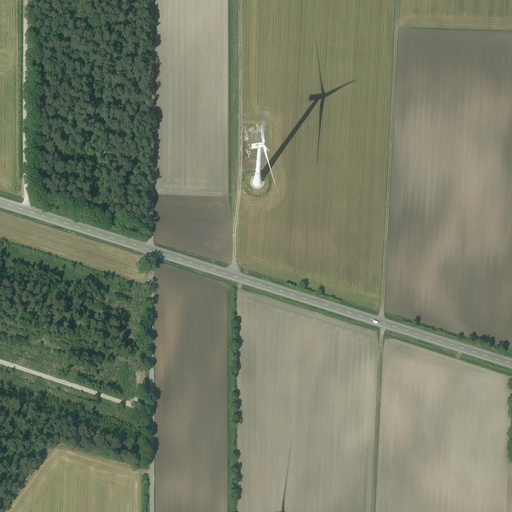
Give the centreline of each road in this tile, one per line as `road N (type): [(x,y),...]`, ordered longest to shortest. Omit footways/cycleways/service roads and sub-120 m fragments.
road 1 (secondary): [(150,250),(511,364)]
road 2 (track): [(382,323),(397,0)]
road 3 (track): [(230,275),(240,0)]
road 4 (unclassified): [(151,511),(150,250)]
road 5 (track): [(150,250),(150,0)]
road 6 (track): [(24,210),(26,0)]
road 7 (secondary): [(0,202),(150,250)]
